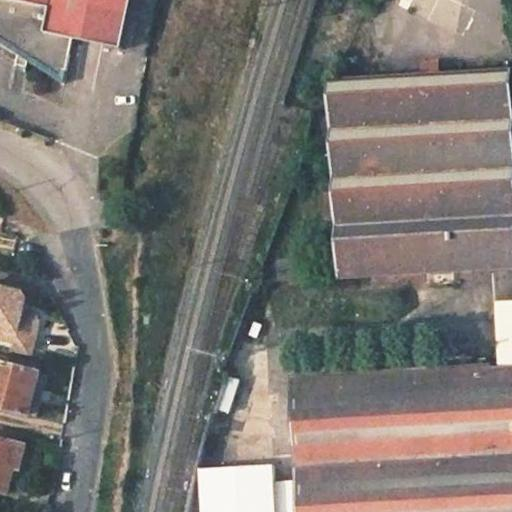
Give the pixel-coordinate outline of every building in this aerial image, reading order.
[(0,0),(0,48),(13,57),(11,67),(23,70),(24,64),(59,86),(70,43),(120,53),(129,0),(0,0)] [(343,285),(511,275),(511,172),(507,78),(334,86),(338,198),(326,198),(327,233),(340,233),(343,285)] [(21,297),(0,291),(0,332),(15,336),(12,346),(12,349),(30,354),(37,325),(35,321),(21,317),(25,302),(21,297)] [(15,336),(0,332),(0,343),(12,346),(15,336)] [(42,371),(0,361),(0,412),(30,421),(42,371)] [(23,465),(26,451),(0,444),(0,496),(6,498),(16,464),(23,465)]
